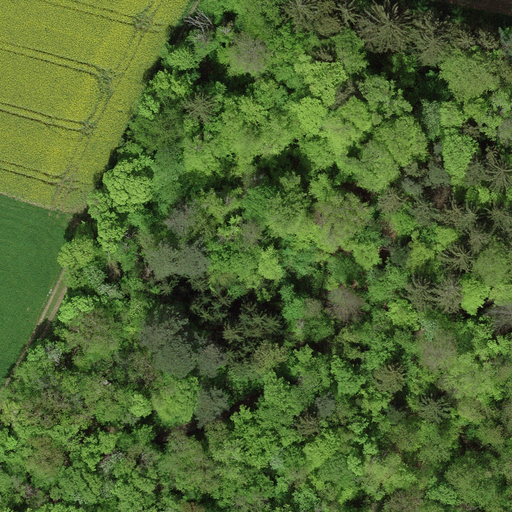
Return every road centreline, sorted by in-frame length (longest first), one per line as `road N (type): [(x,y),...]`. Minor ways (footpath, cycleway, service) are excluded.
road 1 (track): [(28,511),(511,291)]
road 2 (track): [(202,0),(0,390)]
